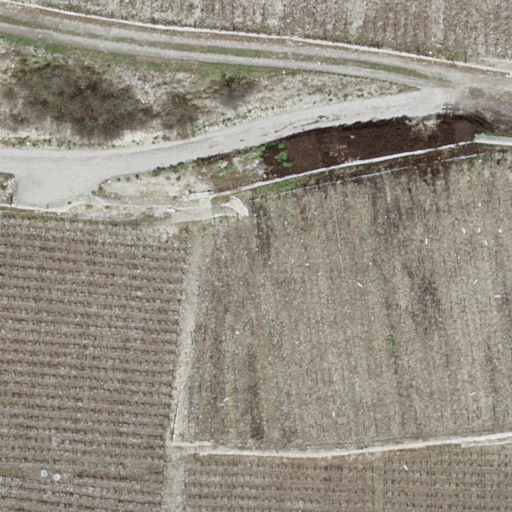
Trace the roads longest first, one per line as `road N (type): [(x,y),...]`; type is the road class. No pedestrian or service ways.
road 1 (track): [(511,89),(371,108),(149,157),(80,165),(0,160)]
road 2 (track): [(0,5),(511,84)]
